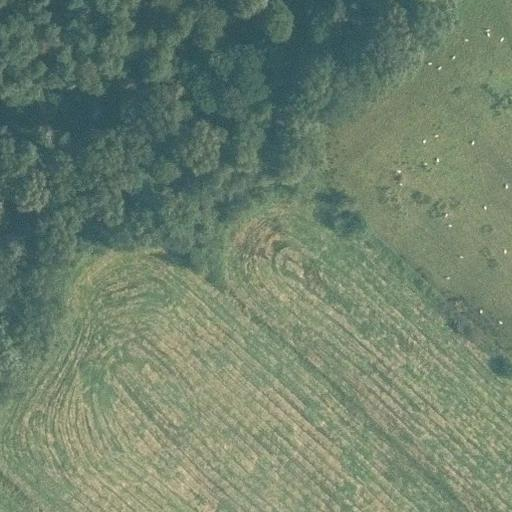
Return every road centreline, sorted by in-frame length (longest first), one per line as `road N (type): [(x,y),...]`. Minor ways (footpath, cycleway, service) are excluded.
road 1 (track): [(0,177),(254,0)]
road 2 (track): [(166,64),(137,141),(118,167),(49,216),(0,288)]
